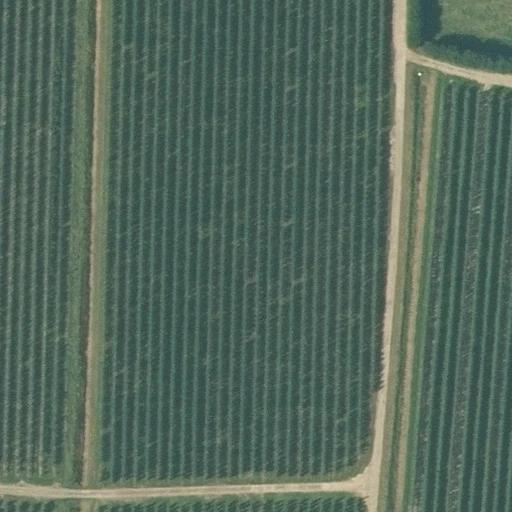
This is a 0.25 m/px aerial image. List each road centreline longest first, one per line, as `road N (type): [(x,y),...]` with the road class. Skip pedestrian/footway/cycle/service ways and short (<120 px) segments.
road 1 (track): [(401,0),(368,511)]
road 2 (track): [(370,486),(0,488)]
